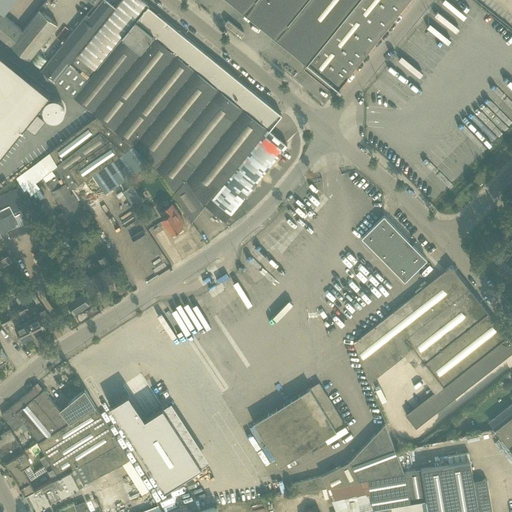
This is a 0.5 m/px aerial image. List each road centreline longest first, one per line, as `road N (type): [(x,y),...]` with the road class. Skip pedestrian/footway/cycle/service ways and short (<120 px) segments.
road 1 (unclassified): [(0,397),(54,352),(235,238),(325,131)]
road 2 (unknown): [(315,151),(334,209),(306,298),(311,352)]
road 3 (unclassified): [(325,131),(166,0)]
road 4 (unknown): [(511,359),(416,432),(404,426),(385,388)]
road 5 (unclassified): [(325,131),(426,0)]
road 6 (unclassified): [(446,240),(325,131)]
